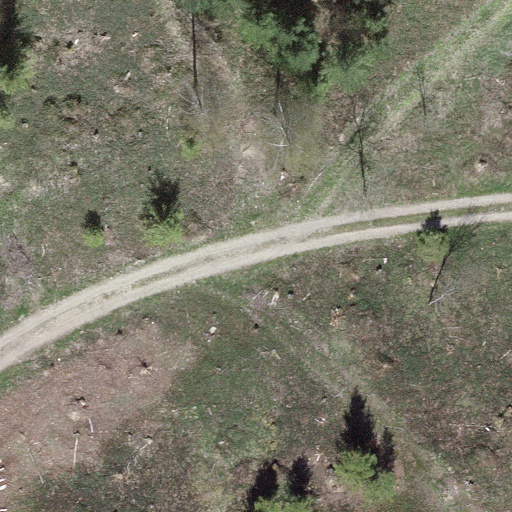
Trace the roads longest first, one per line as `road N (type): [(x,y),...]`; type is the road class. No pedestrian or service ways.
road 1 (track): [(0,357),(172,277),(511,224)]
road 2 (track): [(172,277),(511,16)]
